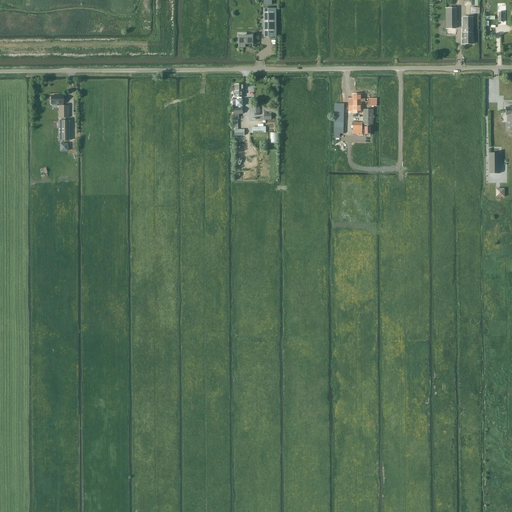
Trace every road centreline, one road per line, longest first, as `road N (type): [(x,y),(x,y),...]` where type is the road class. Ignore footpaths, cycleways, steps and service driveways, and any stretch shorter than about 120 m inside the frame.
road 1 (unclassified): [(0,71),(511,67)]
road 2 (track): [(346,68),(352,165),(380,173),(401,159),(400,68)]
